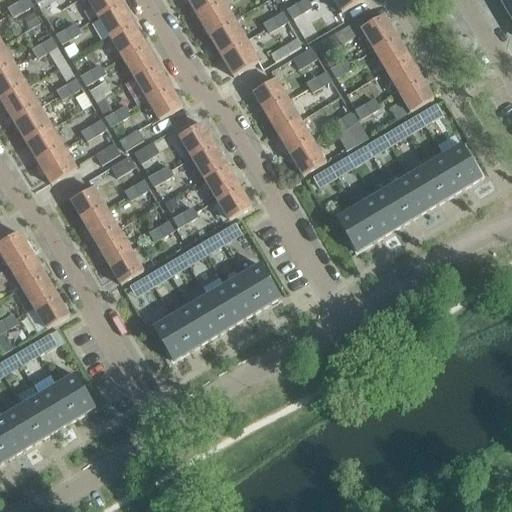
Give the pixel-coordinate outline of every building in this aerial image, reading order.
[(23,15),(32,9),(27,0),(18,6),(23,15)] [(120,6),(116,0),(86,0),(97,19),(120,6)] [(185,0),(196,17),(222,2),(220,0),(185,0)] [(364,2),(362,0),(332,0),(341,15),(364,2)] [(302,16),(311,10),(306,1),(296,7),(302,16)] [(511,1),(503,7),(511,21),(511,1)] [(222,2),(196,17),(209,38),(234,23),(222,2)] [(14,20),(23,15),(18,6),(8,11),(14,20)] [(97,19),(110,40),(132,27),(120,6),(97,19)] [(292,21),(302,16),(296,7),(287,12),(292,21)] [(278,30),(287,24),(282,15),(273,21),(278,30)] [(383,18),(361,32),(373,52),(396,39),(383,18)] [(269,35),(278,30),(273,21),(263,26),(269,35)] [(209,38),(221,59),(246,44),(234,23),(209,38)] [(71,41),(80,36),(75,27),(65,32),(71,41)] [(145,47),(132,27),(110,40),(122,61),(145,47)] [(61,47),(71,41),(65,32),(56,38),(61,47)] [(323,58),(341,47),(335,37),(316,48),(323,58)] [(396,39),(373,52),(386,73),(408,60),(396,39)] [(47,55),(56,50),(51,41),(42,46),(47,55)] [(301,49),(296,41),(270,56),(275,65),(301,49)] [(221,59),(233,80),(259,64),(246,44),(221,59)] [(37,61),(47,55),(42,46),(32,52),(37,61)] [(122,61),(134,81),(157,68),(145,47),(122,61)] [(0,49),(0,77),(15,69),(2,48),(0,49)] [(298,73),(317,62),(311,51),(292,62),(298,73)] [(386,73),(398,94),(420,81),(408,60),(386,73)] [(345,75),(355,70),(349,61),(340,67),(345,75)] [(336,81),(345,75),(340,67),(331,72),(336,81)] [(95,83),(104,77),(99,68),(90,74),(95,83)] [(169,89),(157,68),(134,81),(147,102),(169,89)] [(0,77),(0,101),(2,105),(27,90),(15,69),(0,77)] [(86,88),(95,83),(90,74),(80,79),(86,88)] [(321,90),(330,84),(325,75),(316,81),(321,90)] [(312,95),(321,90),(316,81),(307,86),(312,95)] [(420,81),(398,94),(411,115),(433,102),(420,81)] [(71,97),(81,91),(75,82),(66,88),(71,97)] [(266,116),(288,103),(275,82),(253,95),(266,116)] [(96,105),(111,95),(105,84),(89,93),(95,105),(96,105)] [(62,102),(71,97),(66,88),(57,93),(62,102)] [(159,123),(182,110),(169,89),(147,102),(159,123)] [(39,110),(27,90),(2,105),(14,125),(39,110)] [(370,117),(379,111),(374,102),(364,108),(370,117)] [(278,137),(300,124),(288,103),(266,116),(278,137)] [(360,122),(370,117),(364,108),(355,113),(360,122)] [(120,124),(129,118),(124,109),(114,115),(120,124)] [(14,125),(26,146),(52,131),(39,110),(14,125)] [(418,118),(424,128),(431,124),(425,114),(418,118)] [(110,129),(120,124),(114,115),(105,120),(110,129)] [(346,131),(355,125),(350,116),(340,122),(346,131)] [(424,128),(418,118),(411,122),(417,133),(424,128)] [(336,137),(346,131),(340,122),(331,128),(336,137)] [(96,138),(106,133),(100,123),(91,129),(96,138)] [(278,137),(290,158),(313,145),(300,124),(278,137)] [(356,147),(367,141),(357,124),(355,125),(346,131),(356,147)] [(191,160),(214,147),(201,126),(179,140),(191,160)] [(87,144),(96,138),(91,129),(81,134),(87,144)] [(26,146),(39,167),(64,152),(52,131),(26,146)] [(125,154),(143,143),(137,132),(118,143),(125,154)] [(383,138),(389,149),(396,145),(390,134),(383,138)] [(389,149),(383,138),(376,143),(382,153),(389,149)] [(153,145),(134,156),(142,170),(161,158),(153,145)] [(303,179),(325,166),(313,145),(290,158),(303,179)] [(102,169),(121,158),(114,147),(95,158),(102,169)] [(226,168),(214,147),(191,160),(204,181),(226,168)] [(443,158),(463,192),(481,181),(461,148),(443,158)] [(76,173),(64,152),(39,167),(51,188),(76,173)] [(348,159),(354,170),(361,166),(355,155),(348,159)] [(463,192),(443,158),(425,169),(445,203),(463,192)] [(117,181),(135,170),(129,159),(110,170),(117,181)] [(354,170),(348,159),(341,163),(347,174),(354,170)] [(238,189),(226,168),(204,181),(216,202),(238,189)] [(167,169),(158,175),(163,184),(172,178),(167,169)] [(428,213),(445,203),(425,169),(407,179),(428,213)] [(337,180),(331,170),(324,174),(330,184),(337,180)] [(148,180),(154,189),(163,184),(158,175),(148,180)] [(407,179),(390,190),(410,224),(428,213),(407,179)] [(139,198),(149,192),(143,184),(134,189),(139,198)] [(139,198),(134,189),(125,195),(130,204),(139,198)] [(251,210),(238,189),(216,202),(229,223),(251,210)] [(390,190),(372,200),(392,234),(410,224),(390,190)] [(71,204),(83,225),(106,212),(93,191),(71,204)] [(372,200),(355,210),(375,244),(392,234),(372,200)] [(357,255),(375,244),(355,210),(336,221),(357,255)] [(192,211),(182,216),(188,225),(197,220),(192,211)] [(96,246),(118,232),(106,212),(83,225),(96,246)] [(173,222),(178,231),(188,225),(182,216),(173,222)] [(164,239),(173,234),(168,225),(159,230),(164,239)] [(149,236),(155,245),(164,239),(159,230),(149,236)] [(108,267),(131,253),(118,232),(96,246),(108,267)] [(224,233),(217,237),(224,247),(231,243),(224,233)] [(0,254),(9,269),(31,256),(19,235),(0,246),(0,254)] [(217,252),(224,247),(217,237),(210,241),(217,252)] [(131,253),(108,267),(121,288),(143,274),(131,253)] [(189,254),(182,258),(189,268),(196,264),(189,254)] [(21,290),(44,277),(31,256),(9,269),(21,290)] [(175,262),(182,273),(189,268),(182,258),(175,262)] [(280,301),(260,267),(242,278),(262,312),(280,301)] [(147,279),(154,289),(161,285),(154,275),(147,279)] [(34,311),(56,297),(44,277),(21,290),(10,297),(15,305),(26,298),(34,311)] [(262,312),(242,278),(224,288),(244,322),(262,312)] [(140,283),(147,293),(154,289),(147,279),(140,283)] [(206,299),(227,332),(244,322),(224,288),(206,299)] [(56,297),(34,311),(46,332),(69,318),(56,297)] [(227,332),(206,299),(189,309),(209,343),(227,332)] [(209,343),(189,309),(171,319),(191,353),(209,343)] [(11,318),(2,324),(7,333),(16,327),(11,318)] [(191,353),(171,319),(153,330),(173,364),(191,353)] [(39,343),(32,347),(38,358),(45,354),(39,343)] [(31,362),(38,358),(32,347),(25,352),(31,362)] [(4,364),(0,366),(0,373),(3,379),(10,375),(4,364)] [(95,411),(75,377),(56,388),(77,422),(95,411)] [(56,388),(39,398),(59,432),(77,422),(56,388)] [(59,432),(39,398),(21,409),(41,442),(59,432)] [(21,409),(4,419),(24,453),(41,442),(21,409)] [(0,452),(6,463),(24,453),(4,419),(0,421),(0,452)]
